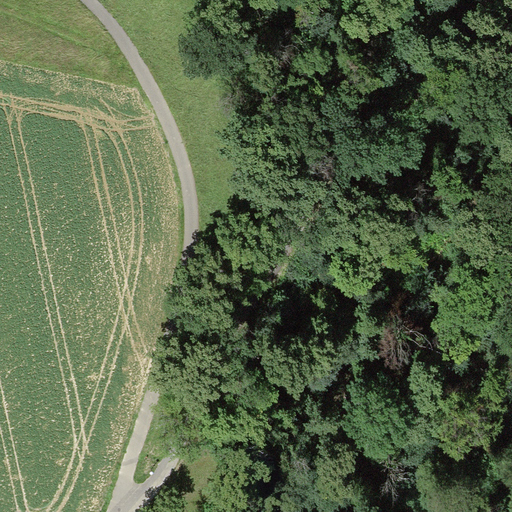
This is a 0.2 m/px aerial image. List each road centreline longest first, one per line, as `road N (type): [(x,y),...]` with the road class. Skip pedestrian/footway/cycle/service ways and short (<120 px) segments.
road 1 (track): [(122,511),(164,466),(303,216),(362,84),(376,0)]
road 2 (track): [(89,0),(140,67),(168,123),(192,206),(192,252),(120,511)]
